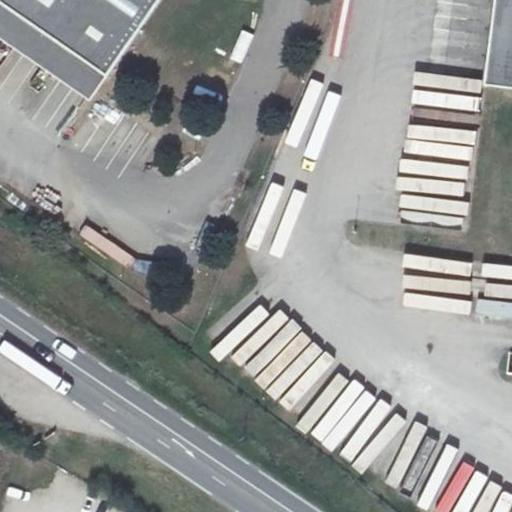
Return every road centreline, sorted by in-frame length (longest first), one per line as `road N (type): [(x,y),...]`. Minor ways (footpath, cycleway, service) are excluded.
road 1 (unknown): [(286,0),(262,96),(216,183),(188,208),(143,212),(74,189),(0,139)]
road 2 (primary): [(283,511),(0,323)]
